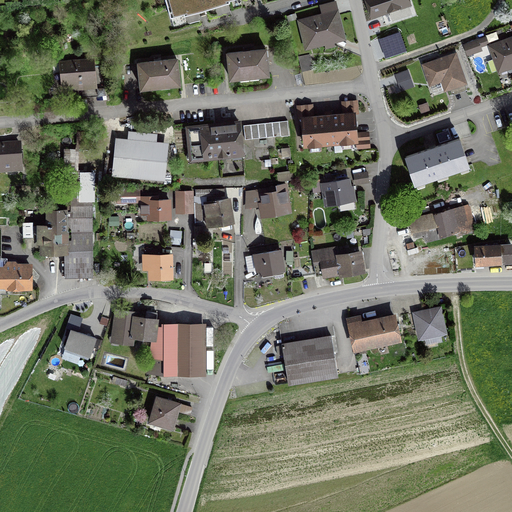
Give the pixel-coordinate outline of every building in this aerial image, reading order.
[(163,0),(168,17),(226,0),(163,0)] [(367,0),(372,14),(409,1),(408,0),(367,0)] [(299,20),(306,46),(343,36),(336,10),(299,20)] [(484,37),(463,45),(467,56),(481,51),(478,44),(486,42),(484,37)] [(499,71),(511,66),(511,39),(490,48),(499,71)] [(226,54),(229,76),(267,72),(264,49),(226,54)] [(465,81),(455,55),(425,66),(435,93),(465,81)] [(139,63),(141,86),(176,83),(174,60),(139,63)] [(59,64),(62,88),(93,85),(90,61),(59,64)] [(352,113),(301,118),(303,142),(354,138),(352,113)] [(286,122),(243,126),(245,139),(287,135),(286,122)] [(241,151),(237,126),(199,131),(203,156),(241,151)] [(418,182),(468,165),(459,140),(409,157),(418,182)] [(165,177),(167,145),(119,141),(116,173),(165,177)] [(0,169),(19,168),(18,143),(0,144),(0,169)] [(356,185),(371,182),(369,172),(355,174),(356,185)] [(330,206),(352,201),(347,181),(326,186),(330,206)] [(139,190),(115,189),(115,203),(139,203),(139,190)] [(259,194),(262,216),(288,212),(285,190),(259,194)] [(192,212),(191,193),(177,194),(178,213),(192,212)] [(149,216),(167,217),(167,198),(149,198),(149,216)] [(207,224),(230,220),(227,200),(204,204),(207,224)] [(68,276),(91,275),(90,206),(67,206),(68,276)] [(466,208),(410,220),(414,240),(470,228),(466,208)] [(65,251),(64,210),(45,210),(47,251),(65,251)] [(473,248),(474,262),(501,260),(500,246),(473,248)] [(281,271),(276,250),(255,255),(261,276),(281,271)] [(327,279),(362,270),(358,251),(322,260),(327,279)] [(169,255),(143,255),(144,275),(170,275),(169,255)] [(0,286),(28,286),(28,265),(0,265),(0,286)] [(415,314),(420,336),(444,331),(439,309),(415,314)] [(113,342),(135,344),(135,337),(154,339),(156,318),(137,316),(138,313),(116,311),(113,342)] [(349,321),(354,347),(398,338),(393,313),(349,321)] [(203,370),(203,325),(163,326),(163,371),(203,370)] [(63,347),(90,357),(97,338),(71,328),(63,347)] [(282,341),(288,382),(335,375),(328,334),(282,341)] [(175,405),(156,399),(149,419),(168,425),(175,405)]
